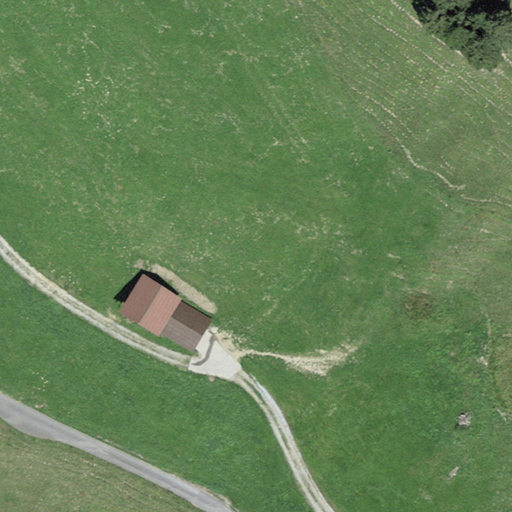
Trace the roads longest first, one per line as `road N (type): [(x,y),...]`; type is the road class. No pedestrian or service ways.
road 1 (track): [(0,415),(211,511)]
road 2 (track): [(230,373),(322,511)]
